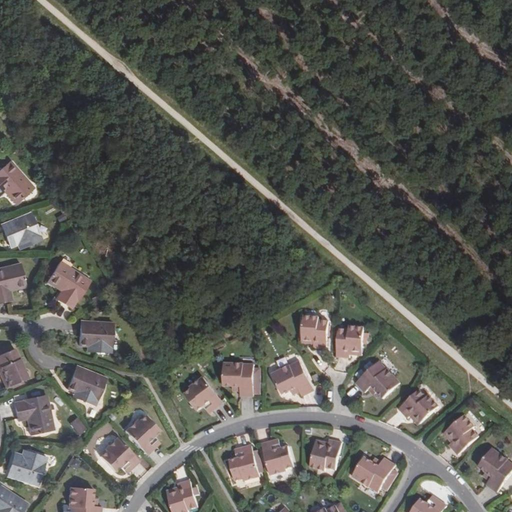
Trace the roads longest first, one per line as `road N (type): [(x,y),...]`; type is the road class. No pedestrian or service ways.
road 1 (track): [(34,0),(511,412)]
road 2 (unclassified): [(125,511),(189,448),(266,419),(307,413),(345,420),(389,434),(423,459)]
